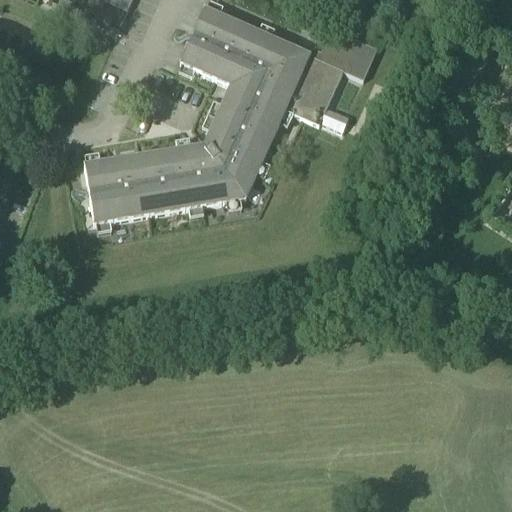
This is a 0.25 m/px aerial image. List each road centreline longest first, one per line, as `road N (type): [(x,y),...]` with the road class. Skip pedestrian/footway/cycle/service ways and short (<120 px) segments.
road 1 (track): [(511,337),(388,306),(326,310),(0,373)]
road 2 (residential): [(0,192),(16,153),(102,133),(165,0)]
